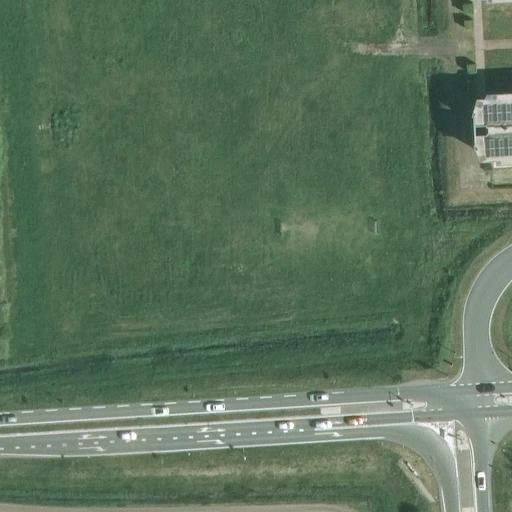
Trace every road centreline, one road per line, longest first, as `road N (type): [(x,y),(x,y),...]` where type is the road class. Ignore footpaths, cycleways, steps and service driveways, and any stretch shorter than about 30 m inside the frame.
road 1 (secondary): [(511,387),(0,419)]
road 2 (secondary): [(0,442),(389,418)]
road 3 (trunk): [(389,418),(433,443),(451,511)]
